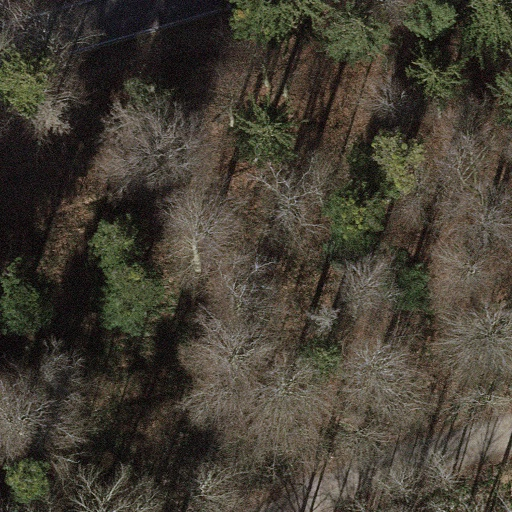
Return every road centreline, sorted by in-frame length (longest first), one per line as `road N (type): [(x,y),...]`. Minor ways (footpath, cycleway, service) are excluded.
road 1 (track): [(511,434),(309,511)]
road 2 (unclassified): [(150,0),(0,47)]
